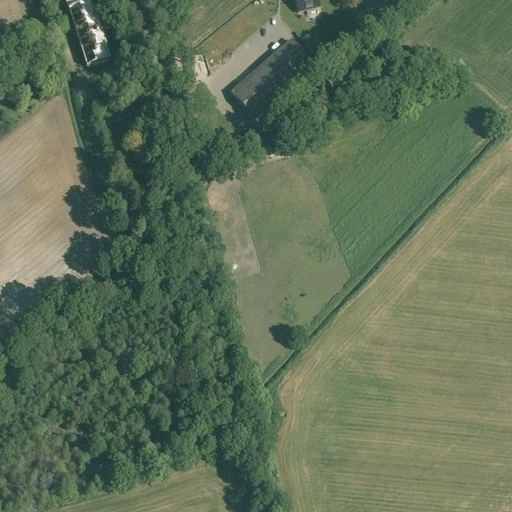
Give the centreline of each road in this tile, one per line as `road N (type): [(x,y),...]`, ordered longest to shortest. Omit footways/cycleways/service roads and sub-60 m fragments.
road 1 (residential): [(334,68),(212,170),(160,0)]
road 2 (track): [(212,170),(151,220),(119,220),(89,134),(82,72)]
road 3 (track): [(46,42),(69,52),(82,72),(111,71),(131,58),(163,10)]
